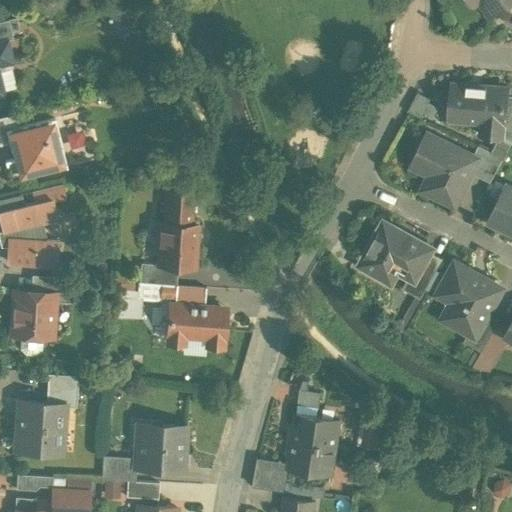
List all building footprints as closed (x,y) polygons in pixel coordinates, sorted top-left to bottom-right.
[(481,0),(491,13),(508,0),(481,0)] [(124,5),(102,11),(107,29),(111,28),(112,29),(113,29),(115,35),(131,30),(124,5)] [(0,37),(13,34),(9,18),(0,20),(0,37)] [(7,40),(0,41),(0,94),(4,93),(0,78),(0,63),(12,61),(7,40)] [(508,87),(453,82),(450,118),(483,121),(481,133),(504,135),(504,131),(508,94),(508,87)] [(156,89),(149,88),(144,92),(144,99),(148,104),(154,104),(159,100),(160,94),(156,89)] [(15,114),(0,117),(0,144),(10,142),(7,130),(18,127),(15,114)] [(18,127),(7,130),(10,142),(12,150),(14,158),(6,160),(11,180),(67,167),(55,118),(18,127)] [(474,155),(428,133),(412,164),(439,177),(432,190),(431,190),(430,191),(455,204),(471,171),(478,157),(474,155)] [(504,157),(479,144),(474,155),(478,157),(471,171),(491,181),(504,157)] [(192,158),(180,160),(183,172),(194,170),(192,158)] [(62,183),(33,190),(36,201),(52,197),(53,199),(65,196),(62,183)] [(511,186),(507,184),(490,220),(511,231),(511,186)] [(194,193),(166,191),(164,222),(161,222),(158,263),(176,265),(196,266),(198,225),(192,224),(194,193)] [(22,193),(0,198),(0,210),(25,204),(22,193)] [(0,210),(0,217),(5,236),(9,237),(7,261),(57,264),(58,239),(47,238),(42,222),(58,218),(53,199),(52,197),(36,201),(25,204),(0,210)] [(411,238),(383,222),(360,264),(384,277),(390,265),(409,276),(413,278),(430,253),(433,247),(412,236),(411,238)] [(430,253),(413,278),(409,276),(403,288),(421,298),(441,260),(430,253)] [(504,287),(456,260),(437,293),(463,307),(455,324),(469,332),(476,336),(489,314),(504,287)] [(154,263),(143,262),(141,281),(153,282),(154,263)] [(158,263),(154,263),(153,282),(175,284),(176,265),(158,263)] [(75,277),(46,275),(45,291),(55,292),(54,301),(69,302),(70,278),(74,278),(75,277)] [(207,286),(177,284),(175,303),(206,305),(207,286)] [(45,291),(17,289),(14,334),(22,334),(44,336),(52,336),(54,301),(55,292),(45,291)] [(175,303),(171,302),(169,334),(208,337),(207,345),(224,347),(226,329),(220,328),(222,306),(206,305),(175,303)] [(489,314),(476,336),(469,332),(464,340),(482,350),(499,320),(489,314)] [(44,336),(22,334),(21,348),(26,354),(37,355),(43,349),(44,336)] [(79,375),(49,373),(47,402),(66,404),(65,406),(77,406),(79,375)] [(47,402),(20,400),(17,448),(62,451),(65,406),(66,404),(47,402)] [(340,419),(297,413),(293,440),(336,446),(340,419)] [(380,424),(367,421),(363,445),(376,447),(380,424)] [(186,426),(140,423),(138,457),(137,462),(144,462),(143,466),(183,469),(186,426)] [(336,446),(293,440),(289,467),(333,473),(336,446)] [(138,457),(104,455),(102,478),(128,480),(136,480),(137,462),(138,457)] [(53,475),(18,473),(17,489),(36,490),(40,486),(53,486),(53,475)] [(136,480),(128,480),(127,496),(159,498),(159,481),(136,480)] [(53,503),(39,502),(35,497),(16,496),(15,511),(19,511),(87,511),(89,493),(54,491),(53,503)] [(313,511),(316,500),(285,495),(282,511),(313,511)]
